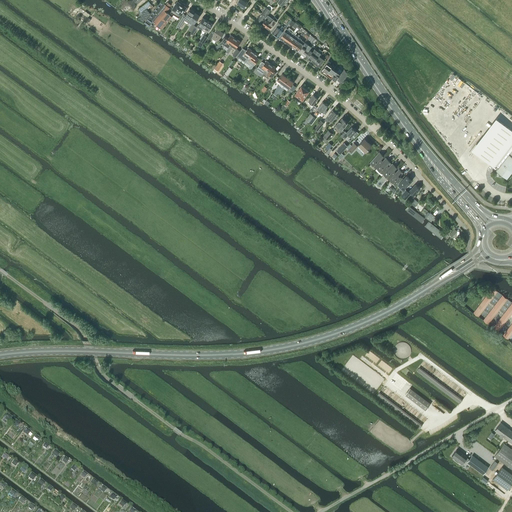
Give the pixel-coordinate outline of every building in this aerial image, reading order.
[(127,1),(125,6),(122,8),(126,12),(128,10),(132,10),(133,9),(135,5),(132,1),(127,1)] [(138,9),(140,11),(138,13),(141,16),(139,18),(143,22),(150,14),(149,12),(154,7),(148,1),(138,9)] [(170,12),(179,18),(186,7),(185,6),(185,5),(179,1),(179,2),(178,1),(176,4),(175,3),(174,5),(175,6),(170,12)] [(145,22),(149,26),(153,21),(162,28),(162,29),(168,21),(166,20),(170,14),(166,11),(170,7),(169,7),(171,4),(168,2),(166,4),(165,4),(165,5),(161,2),(145,22)] [(272,10),(273,8),(268,4),(256,20),(260,23),(262,21),(263,21),(267,16),(266,15),(271,9),(272,10)] [(190,9),(185,16),(190,19),(195,12),(190,9)] [(190,19),(189,21),(192,24),(194,25),(195,22),(200,15),(195,12),(190,19)] [(262,24),(266,27),(269,22),(270,23),(273,19),(268,15),(262,24)] [(203,17),(197,26),(202,30),(208,20),(203,17)] [(269,22),(266,27),(269,29),(271,27),(272,27),(278,19),(275,17),(273,19),(270,23),(269,22)] [(208,20),(202,30),(205,32),(207,33),(208,30),(213,23),(208,20)] [(278,22),(271,31),(276,35),(280,29),(278,28),(281,24),(278,22)] [(280,29),(276,35),(279,37),(287,27),(285,26),(284,27),(282,26),(280,29)] [(211,32),(207,37),(211,40),(212,38),(217,42),(223,33),(221,31),(221,29),(218,27),(213,33),(211,32)] [(287,28),(280,38),(283,40),(290,29),(289,28),(288,29),(287,28)] [(290,29),(283,40),(286,42),(292,32),(291,31),(292,31),(290,29)] [(292,32),(286,42),(288,44),(295,34),(294,33),(295,32),(294,31),(293,31),(292,32)] [(295,34),(288,44),(291,46),(298,37),(300,35),(299,34),(297,36),(295,34)] [(225,35),(220,42),(229,48),(235,38),(230,35),(229,37),(225,35)] [(298,37),(291,46),(295,49),(301,40),(302,39),(298,37)] [(302,54),(305,56),(314,43),(317,40),(314,37),(311,42),(309,45),(302,54)] [(229,48),(226,52),(228,53),(233,46),(236,48),(240,41),(235,38),(229,48)] [(301,40),(295,49),(298,51),(305,42),(301,40)] [(299,52),(302,54),(309,45),(306,42),(299,52)] [(305,56),(308,58),(315,49),(313,48),(316,44),(314,43),(305,56)] [(238,53),(240,55),(239,57),(243,60),(245,62),(249,58),(253,51),(248,47),(246,50),(242,48),(238,53)] [(308,58),(311,60),(318,51),(315,49),(308,58)] [(311,60),(314,63),(319,56),(322,51),(319,49),(318,51),(311,60)] [(253,51),(249,58),(245,62),(250,65),(249,67),(251,69),(256,63),(259,59),(256,57),(258,55),(253,51)] [(319,56),(314,63),(319,66),(324,59),(319,56)] [(256,70),(263,75),(271,64),(266,60),(264,63),(262,61),(257,68),(258,68),(256,70)] [(322,69),(327,72),(332,66),(329,64),(331,61),(329,60),(322,69)] [(327,72),(331,76),(338,67),(333,63),(332,66),(327,72)] [(271,64),(263,75),(268,78),(270,76),(272,77),(276,72),(274,70),(276,67),(271,64)] [(331,76),(336,79),(341,83),(348,75),(344,68),(343,69),(342,70),(338,67),(331,76)] [(281,82),(275,90),(280,94),(282,91),(280,89),(288,78),(282,73),(278,80),(281,82)] [(288,78),(280,89),(282,91),(286,86),(289,88),(294,82),(288,78)] [(303,98),(308,91),(302,86),(296,94),(297,95),(295,98),(301,103),(301,102),(304,99),(303,98)] [(313,105),(318,98),(313,95),(308,101),(311,103),(310,104),(312,105),(311,108),(313,109),(315,106),(313,105)] [(328,111),(326,109),(328,106),(323,102),(314,114),(317,116),(321,111),(325,114),(328,111)] [(327,117),(325,120),(327,122),(330,118),(332,121),(338,114),(337,114),(337,113),(336,111),(335,112),(333,110),(327,116),(327,117)] [(308,121),(311,124),(316,118),(311,114),(304,122),(306,124),(308,121)] [(334,128),(336,130),(336,129),(339,132),(347,122),(347,121),(346,120),(345,120),(343,118),(339,122),(334,128)] [(511,129),(496,118),(471,149),(495,168),(495,167),(497,168),(510,152),(511,149),(511,129)] [(315,128),(318,131),(324,123),(321,120),(315,128)] [(351,137),(356,131),(356,130),(355,128),(354,128),(352,127),(347,132),(345,131),(340,135),(344,139),(349,135),(351,137)] [(333,133),(328,130),(321,138),(326,142),(327,139),(328,140),(333,133)] [(365,139),(359,145),(365,152),(372,145),(365,139)] [(337,151),(340,154),(347,146),(344,143),(337,151)] [(348,149),(351,153),(357,146),(354,143),(348,149)] [(497,168),(496,170),(499,172),(498,176),(504,176),(507,178),(508,177),(511,171),(511,149),(510,152),(497,168)] [(379,152),(370,162),(377,168),(383,161),(380,159),(383,155),(379,152)] [(383,161),(377,168),(383,174),(389,167),(391,164),(388,161),(388,160),(386,157),(383,161)] [(389,167),(383,174),(390,180),(396,172),(393,170),(396,167),(392,163),(391,164),(389,167)] [(396,172),(390,180),(396,185),(403,178),(399,175),(402,171),(399,169),(396,172)] [(399,183),(397,185),(402,190),(404,192),(406,190),(404,188),(411,180),(406,175),(399,183)] [(404,192),(401,195),(406,199),(412,192),(414,195),(420,188),(415,184),(410,190),(408,192),(406,190),(404,192)] [(426,218),(413,206),(410,204),(405,211),(422,223),(426,218)] [(435,216),(430,213),(426,218),(431,221),(435,216)] [(431,221),(426,218),(422,223),(447,243),(451,237),(431,221)] [(494,288),(475,314),(478,316),(498,291),(494,288)] [(488,323),(507,298),(502,295),(483,320),(488,323)] [(498,331),(511,312),(511,302),(493,327),(498,331)] [(506,337),(511,329),(511,323),(503,335),(506,337)] [(461,400),(418,368),(416,370),(460,403),(461,400)] [(417,392),(412,398),(432,413),(437,407),(417,392)] [(378,393),(377,396),(420,428),(422,426),(378,393)] [(501,434),(498,438),(501,440),(502,437),(503,438),(504,437),(511,442),(511,431),(500,422),(495,430),(501,434)] [(495,456),(497,458),(496,461),(501,464),(502,462),(511,469),(511,448),(504,443),(503,445),(495,456)] [(468,455),(457,447),(451,454),(462,463),(465,458),(468,460),(467,461),(484,474),(490,466),(473,453),(470,458),(467,456),(468,455)] [(489,468),(493,471),(498,463),(495,461),(489,468)] [(507,490),(511,483),(511,474),(502,467),(493,479),(507,490)]
